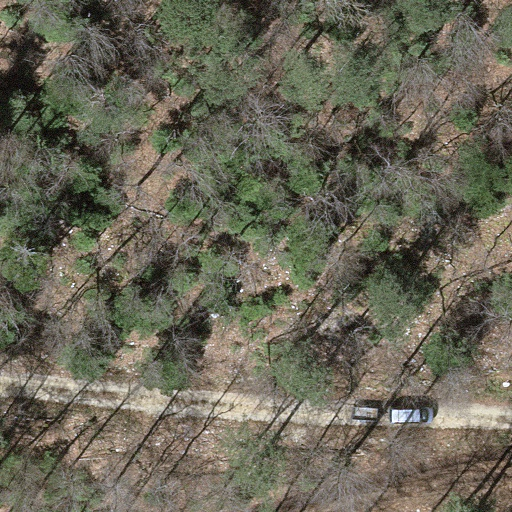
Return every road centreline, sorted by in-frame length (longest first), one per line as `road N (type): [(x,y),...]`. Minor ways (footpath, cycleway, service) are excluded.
road 1 (track): [(511,430),(399,413),(0,388)]
road 2 (track): [(511,472),(329,511)]
